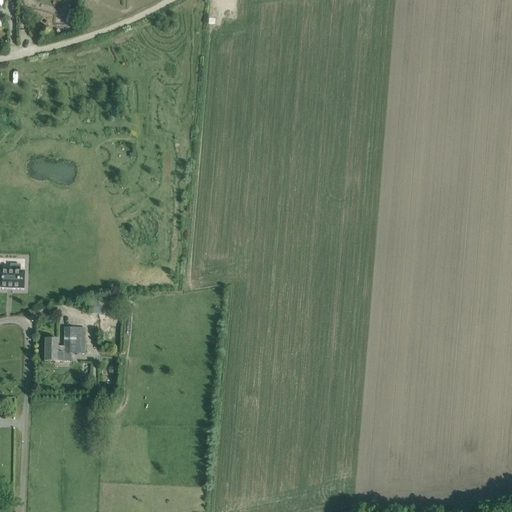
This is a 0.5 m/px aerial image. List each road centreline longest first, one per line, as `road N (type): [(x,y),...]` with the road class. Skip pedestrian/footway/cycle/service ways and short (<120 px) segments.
road 1 (residential): [(0,322),(29,330),(21,511)]
road 2 (unclassified): [(0,55),(60,43),(162,0)]
